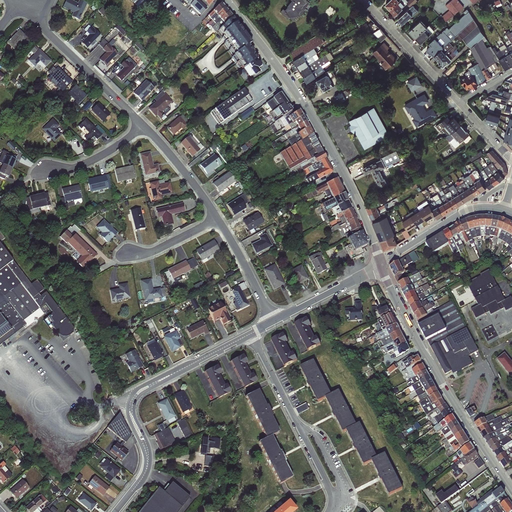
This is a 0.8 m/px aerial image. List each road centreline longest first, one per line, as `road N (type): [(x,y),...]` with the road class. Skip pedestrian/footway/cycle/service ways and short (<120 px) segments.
road 1 (tertiary): [(225,0),(312,119),(379,264)]
road 2 (tertiary): [(379,264),(511,492)]
road 3 (residential): [(114,511),(146,465),(132,396),(251,334)]
road 4 (residential): [(38,13),(47,33),(142,123)]
road 5 (residential): [(505,208),(473,206),(379,264)]
road 6 (residential): [(460,100),(364,0)]
road 7 (residential): [(217,217),(142,123)]
